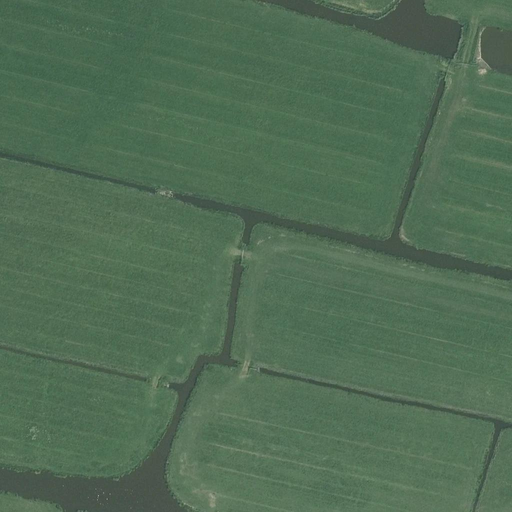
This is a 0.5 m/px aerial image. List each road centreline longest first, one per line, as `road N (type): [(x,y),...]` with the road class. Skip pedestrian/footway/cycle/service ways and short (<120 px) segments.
road 1 (track): [(212,511),(184,486),(180,447),(209,398),(246,368),(260,260),(225,251),(152,209)]
road 2 (track): [(260,260),(281,245),(303,245),(511,295)]
road 3 (track): [(511,234),(438,215),(427,198),(462,74)]
road 4 (track): [(415,59),(462,74),(471,18),(508,8)]
